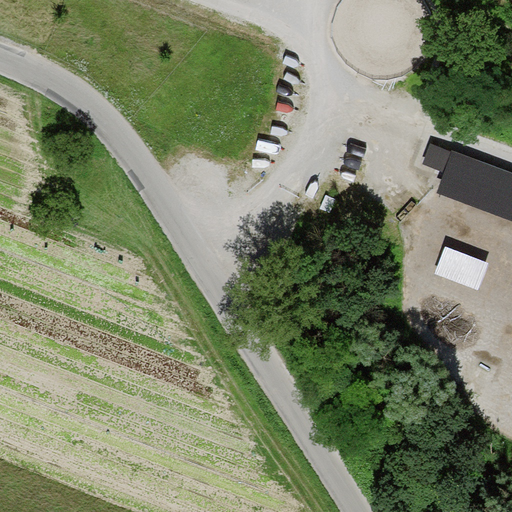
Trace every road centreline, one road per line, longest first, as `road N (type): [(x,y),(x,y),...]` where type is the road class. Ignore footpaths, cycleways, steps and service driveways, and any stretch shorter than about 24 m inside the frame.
road 1 (unclassified): [(0,57),(90,104),(123,141),(363,511)]
road 2 (unknown): [(199,258),(261,200),(301,148),(323,100),(318,0)]
